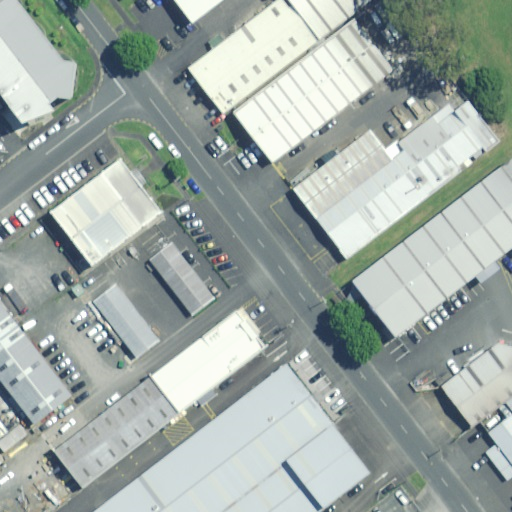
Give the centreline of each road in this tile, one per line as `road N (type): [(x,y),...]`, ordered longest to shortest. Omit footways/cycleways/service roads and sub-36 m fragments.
road 1 (residential): [(469,511),(138,85)]
road 2 (residential): [(138,85),(0,191)]
